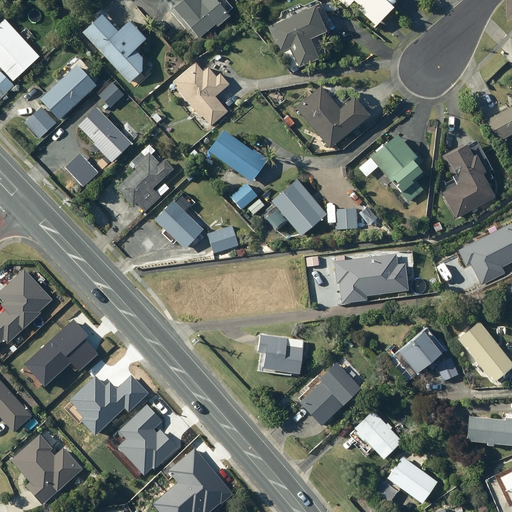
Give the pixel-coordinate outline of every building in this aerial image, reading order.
[(214,0),(209,0),(204,5),(199,0),(188,0),(177,10),(184,19),(201,39),(217,25),(219,28),(230,18),(214,0)] [(353,0),(359,6),(357,9),(375,24),(392,5),(391,4),(394,0),(340,0),(347,6),(352,0),(353,0)] [(309,37),(325,30),(313,4),(267,25),(279,51),(289,46),(298,66),(318,57),(309,37)] [(100,12),(80,30),(128,82),(140,70),(141,56),(134,48),(145,37),(128,19),(117,30),(100,12)] [(0,20),(0,67),(12,80),(38,55),(3,18),(0,20)] [(228,83),(227,81),(229,80),(224,74),(221,76),(219,73),(216,76),(207,66),(204,69),(197,60),(172,81),(176,86),(175,87),(200,116),(202,115),(210,125),(227,110),(214,95),(228,83)] [(75,63),(38,98),(58,119),(95,84),(75,63)] [(0,71),(0,96),(13,85),(0,71)] [(105,102),(102,106),(104,109),(108,105),(110,107),(123,94),(111,81),(98,94),(105,102)] [(320,85),(295,106),(329,147),(369,114),(353,96),(339,108),(320,85)] [(8,105),(3,100),(0,102),(0,111),(1,113),(8,105)] [(511,104),(484,120),(495,142),(511,132),(511,104)] [(76,124),(93,141),(92,143),(111,162),(130,142),(95,106),(76,124)] [(24,122),(38,138),(55,122),(41,107),(24,122)] [(152,118),(156,122),(161,118),(157,114),(152,118)] [(283,118),(289,126),(293,123),(287,115),(283,118)] [(221,129),(207,150),(251,180),(266,158),(252,149),(252,150),(221,129)] [(400,190),(399,191),(408,201),(422,189),(412,178),(421,170),(412,160),(416,156),(396,133),(369,156),(391,181),(393,179),(397,184),(396,185),(400,190)] [(459,182),(441,192),(456,217),(494,196),(481,172),(484,170),(475,153),(472,155),(465,142),(441,155),(452,175),(455,173),(459,182)] [(150,154),(154,150),(148,144),(131,161),(134,164),(133,166),(135,168),(133,170),(132,169),(127,174),(128,175),(124,179),(123,177),(115,185),(117,186),(115,188),(132,206),(135,203),(144,212),(169,188),(161,179),(173,168),(163,158),(159,163),(150,154)] [(193,149),(187,155),(192,160),(198,154),(193,149)] [(296,179),(271,201),(300,235),(326,213),(296,179)] [(84,187),(78,180),(66,192),(72,198),(84,187)] [(244,182),(229,196),(241,209),(256,195),(244,182)] [(98,207),(87,196),(82,202),(93,213),(98,207)] [(171,199),(153,219),(183,247),(202,228),(171,199)] [(356,207),(336,208),(337,229),(370,227),(370,221),(356,221),(356,207)] [(467,272),(470,276),(474,274),(480,284),(502,271),(500,267),(511,259),(511,218),(451,252),(460,268),(464,274),(467,272)] [(439,222),(433,224),(436,231),(442,228),(439,222)] [(231,225),(207,233),(212,252),(237,245),(231,225)] [(318,266),(317,255),(303,256),(304,267),(318,266)] [(337,283),(340,304),(365,301),(364,296),(405,291),(401,264),(395,264),(393,255),(332,262),(334,284),(337,283)] [(50,299),(22,268),(0,288),(0,300),(1,301),(0,301),(0,307),(2,310),(0,312),(0,340),(3,344),(38,313),(37,311),(50,299)] [(511,361),(478,320),(456,338),(493,381),(511,365),(511,361)] [(421,330),(393,354),(412,375),(440,351),(421,330)] [(261,367),(299,372),(303,340),(258,333),(256,351),(263,352),(261,367)] [(450,357),(435,363),(442,380),(457,374),(450,357)] [(335,361),(317,378),(320,380),(298,401),(320,424),(359,387),(335,361)] [(0,421),(9,432),(28,416),(0,383),(0,421)] [(357,430),(355,431),(362,439),(363,438),(382,458),(401,440),(389,428),(391,426),(387,422),(385,424),(372,409),(354,427),(357,430)] [(504,419),(468,415),(465,440),(486,442),(486,444),(492,445),(493,442),(511,444),(511,417),(504,417),(504,419)] [(21,484),(38,505),(80,470),(61,447),(51,455),(47,451),(49,449),(37,434),(7,459),(25,481),(21,484)] [(387,478),(388,479),(386,482),(381,479),(372,492),(389,503),(400,488),(421,503),(436,481),(402,456),(387,478)] [(511,470),(499,476),(511,502),(511,470)]
